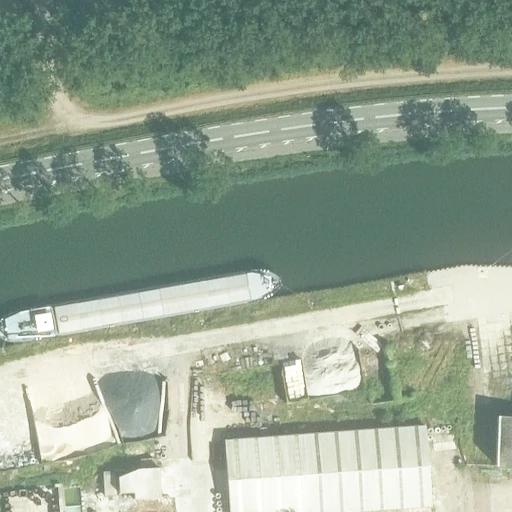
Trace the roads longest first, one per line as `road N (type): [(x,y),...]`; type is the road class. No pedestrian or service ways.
road 1 (unclassified): [(511,63),(222,94),(0,136)]
road 2 (tertiary): [(511,108),(386,116),(0,180)]
road 3 (track): [(34,0),(67,124)]
